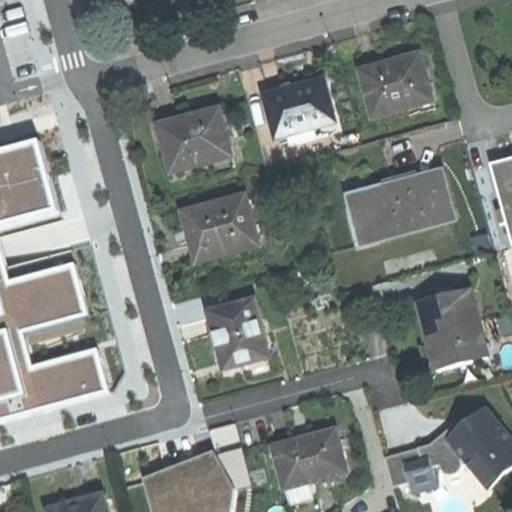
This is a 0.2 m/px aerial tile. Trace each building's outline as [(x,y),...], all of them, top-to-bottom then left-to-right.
[(364,72),(376,118),(435,102),(422,56),(389,65),(364,72)] [(268,99),(279,140),(289,137),(316,130),(337,124),(326,83),(293,92),(268,99)] [(161,127),(174,174),(234,158),(221,111),(186,120),(161,127)] [(318,140),(316,130),(289,137),(292,147),(318,140)] [(0,286),(12,283),(0,239),(0,228),(66,210),(47,143),(0,155),(0,286)] [(511,161),(494,167),(506,211),(510,224),(511,233),(511,161)] [(360,193),(364,211),(371,209),(367,196),(439,176),(451,222),(456,221),(444,174),(404,185),(399,186),(399,183),(360,193)] [(354,214),(363,246),(451,222),(439,176),(367,196),(371,209),(364,211),(354,214)] [(248,197),(185,214),(191,237),(198,260),(223,253),(224,258),(262,248),(248,197)] [(502,226),(510,224),(506,211),(499,213),(502,226)] [(78,265),(12,283),(0,286),(0,287),(7,313),(0,315),(0,421),(112,391),(101,352),(36,369),(26,332),(91,314),(78,265)] [(471,293),(422,306),(430,335),(438,333),(443,352),(448,371),(489,360),(471,293)] [(257,303),(213,315),(221,345),(228,370),(272,358),(257,303)] [(439,470),(439,468),(442,467),(442,469),(444,472),(445,474),(446,475),(449,476),(451,477),(454,477),(457,476),(460,475),(461,473),(463,471),(464,468),(464,466),(464,463),(463,461),(466,460),(491,491),(511,473),(511,440),(488,411),(472,424),(451,442),(446,436),(432,447),(387,460),(395,489),(413,484),(415,493),(429,489),(424,472),(427,471),(427,473),(439,470)] [(306,441),(275,449),(287,492),(288,492),(318,483),(350,475),(339,432),(306,441)] [(184,466),(145,480),(154,511),(234,511),(238,492),(216,452),(184,466)] [(325,511),(318,483),(288,492),(293,511),(325,511)] [(74,504),(48,511),(47,511),(109,511),(105,495),(74,504)]
